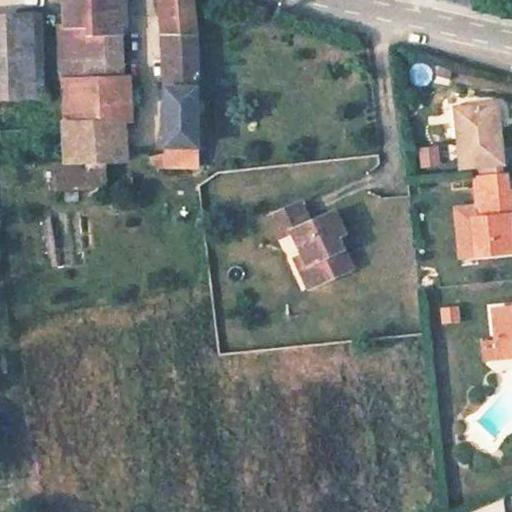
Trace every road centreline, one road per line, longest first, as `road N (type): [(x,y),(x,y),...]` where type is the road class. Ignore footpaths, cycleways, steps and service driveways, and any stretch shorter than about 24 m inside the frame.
road 1 (residential): [(511,55),(335,0)]
road 2 (unknown): [(396,20),(391,177)]
road 3 (unknown): [(145,0),(149,137)]
